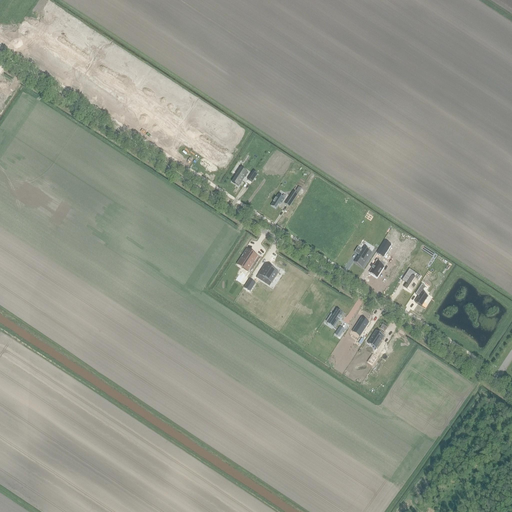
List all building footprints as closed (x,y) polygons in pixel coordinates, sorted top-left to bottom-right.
[(39,60),(45,50),(42,48),(46,41),(40,38),(35,47),(38,48),(33,56),(39,60)] [(232,182),(239,187),(248,173),(241,168),(232,182)] [(257,174),(253,171),(247,180),(252,182),(257,174)] [(292,192),(286,202),(291,204),(297,195),(292,192)] [(278,195),(271,206),(276,209),(279,204),(281,205),(286,197),(284,195),(282,198),(278,195)] [(384,255),(391,245),(385,241),(378,251),(384,255)] [(359,255),(354,262),(362,267),(372,252),(371,252),(370,253),(363,249),(365,247),(364,247),(362,250),(358,247),(354,252),(358,255),(358,254),(359,255)] [(245,255),(240,262),(245,266),(244,268),(248,271),(255,260),(251,257),(253,254),(251,252),(252,251),(247,248),(244,254),(245,255)] [(372,270),(370,273),(377,278),(384,267),(378,264),(380,262),(377,260),(375,262),(376,263),(374,267),(373,267),(371,269),(372,270)] [(272,283),(279,273),(266,264),(259,275),(272,283)] [(407,273),(403,280),(407,282),(407,283),(404,288),(410,291),(418,280),(418,279),(407,273)] [(239,275),(236,280),(240,283),(246,275),(243,274),(241,276),(239,275)] [(248,291),(253,282),(250,280),(244,288),(248,291)] [(419,297),(415,303),(421,307),(428,297),(422,292),(425,287),(422,285),(415,294),(419,297)] [(337,310),(328,324),(334,327),(333,328),(334,328),(343,314),(343,313),(342,314),(337,311),(337,310)] [(362,318),(352,332),(353,333),(353,332),(354,330),(361,335),(359,337),(360,337),(365,329),(364,329),(366,327),(369,323),(362,318)] [(340,328),(335,334),(340,337),(344,331),(340,328)] [(368,344),(368,343),(372,346),(373,344),(377,347),(376,349),(384,337),(376,331),(368,344)] [(396,360),(404,348),(398,343),(390,356),(396,360)] [(372,355),(367,363),(372,366),(377,358),(372,355)] [(388,375),(392,369),(384,363),(380,369),(388,375)]
